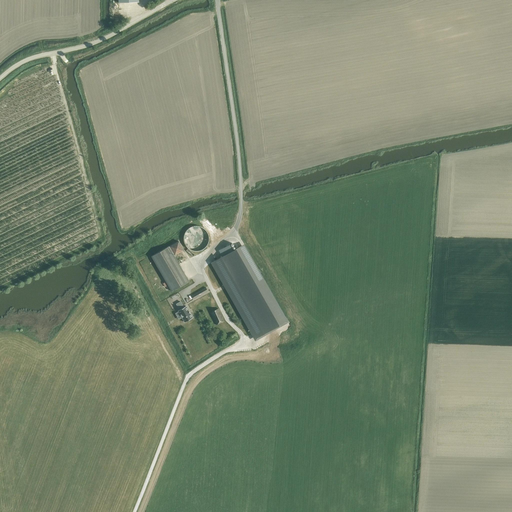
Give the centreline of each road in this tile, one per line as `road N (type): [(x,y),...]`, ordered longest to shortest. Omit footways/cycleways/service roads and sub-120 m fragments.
road 1 (track): [(238,330),(242,343),(187,377),(134,511)]
road 2 (tertiary): [(0,79),(29,59),(109,36),(170,0)]
